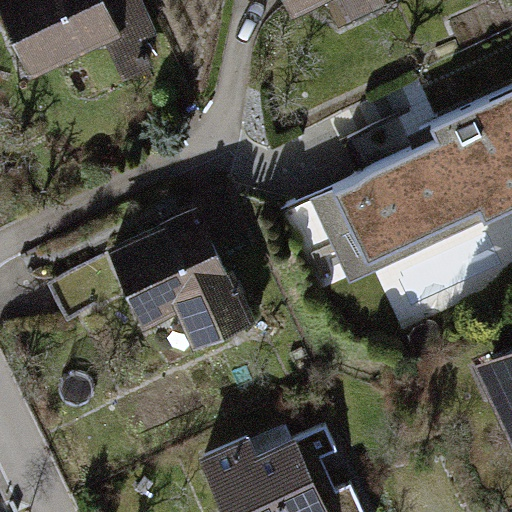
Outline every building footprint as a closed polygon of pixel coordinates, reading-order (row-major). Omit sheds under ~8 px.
[(125,90),(147,80),(108,0),(0,0),(0,4),(40,89),(109,57),(125,90)] [(393,9),(388,0),(287,0),(299,25),(347,3),(357,25),(393,9)] [(511,206),(511,74),(392,128),(399,146),(298,191),(340,284),(511,206)] [(196,207),(209,235),(244,219),(230,191),(196,207)] [(181,321),(199,359),(227,346),(255,333),(209,235),(202,218),(113,259),(149,335),(181,321)] [(53,269),(68,310),(110,295),(95,253),(53,269)] [(511,363),(486,375),(511,431),(511,363)] [(361,511),(348,481),(334,487),(320,455),(339,446),(327,418),(254,450),(246,431),(202,451),(228,511),(361,511)]
